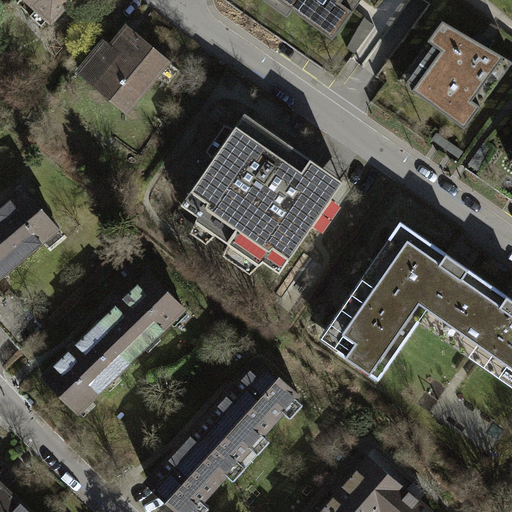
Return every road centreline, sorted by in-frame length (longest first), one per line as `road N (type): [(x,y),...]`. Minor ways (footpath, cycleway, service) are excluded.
road 1 (residential): [(511,243),(171,6)]
road 2 (residential): [(0,398),(114,511)]
